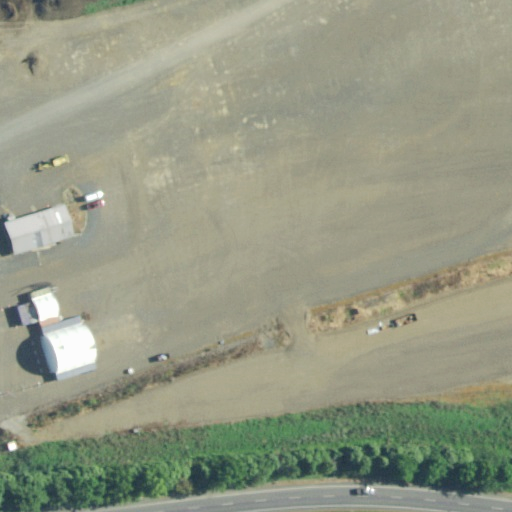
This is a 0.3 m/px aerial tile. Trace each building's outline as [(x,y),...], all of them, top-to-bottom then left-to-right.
[(272,0),(249,0),(256,23),(277,16),(272,0)] [(201,19),(168,32),(171,41),(176,39),(181,53),(209,41),(201,19)] [(288,47),(265,58),(271,72),(294,61),(288,47)] [(38,53),(14,60),(21,85),(46,77),(38,53)] [(225,59),(194,70),(201,91),(218,86),(214,75),(229,70),(225,59)] [(375,139),(359,144),(375,193),(390,189),(375,139)] [(33,149),(7,158),(14,178),(40,169),(33,149)] [(0,212),(0,231),(4,244),(64,224),(54,194),(0,212)] [(173,223),(160,228),(172,263),(185,259),(173,223)] [(201,229),(183,233),(190,261),(208,256),(201,229)] [(141,236),(127,241),(138,276),(152,272),(141,236)] [(300,291),(281,299),(288,316),(307,307),(300,291)] [(272,301),(250,309),(256,325),(278,317),(272,301)] [(471,313),(454,312),(451,356),(469,357),(471,313)] [(232,316),(211,323),(216,338),(237,331),(232,316)] [(197,326),(176,333),(182,349),(202,341),(197,326)]
